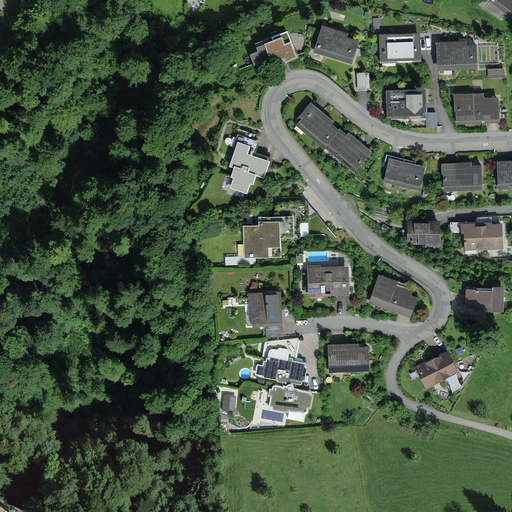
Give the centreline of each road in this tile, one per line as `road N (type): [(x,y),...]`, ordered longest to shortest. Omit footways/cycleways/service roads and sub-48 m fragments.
road 1 (residential): [(511,143),(400,138),(308,81),(290,81),(275,95),(276,129),(346,216),(441,290),(439,319),(415,333)]
road 2 (residential): [(415,333),(392,372),(398,397),(511,436)]
road 3 (residential): [(415,333),(295,327)]
